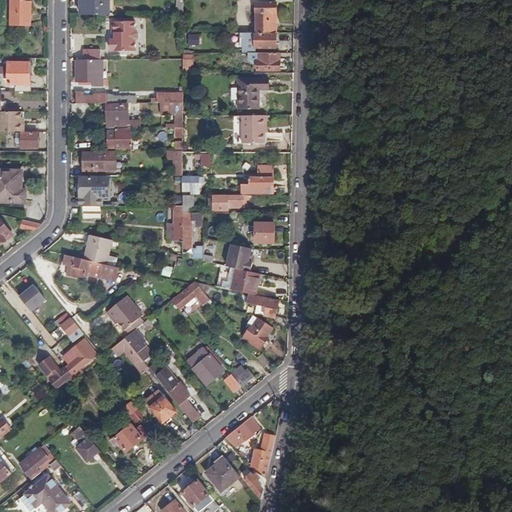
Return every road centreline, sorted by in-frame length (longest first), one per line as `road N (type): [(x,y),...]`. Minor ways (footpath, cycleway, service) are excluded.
road 1 (residential): [(303,0),(296,374)]
road 2 (residential): [(0,273),(58,221),(59,0)]
road 3 (residential): [(118,511),(296,374)]
road 4 (residential): [(296,374),(270,511)]
